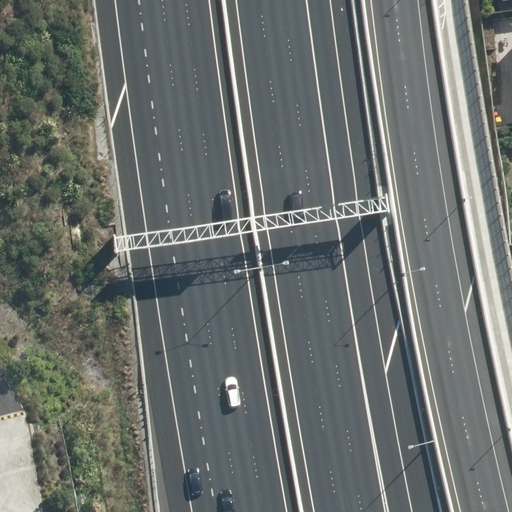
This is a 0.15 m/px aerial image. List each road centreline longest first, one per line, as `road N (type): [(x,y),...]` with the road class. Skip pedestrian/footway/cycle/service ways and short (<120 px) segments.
road 1 (motorway): [(279,0),(317,311),(352,511)]
road 2 (motorway): [(239,511),(167,0)]
